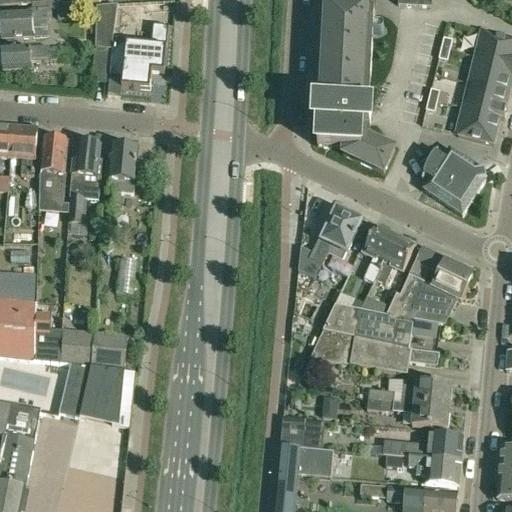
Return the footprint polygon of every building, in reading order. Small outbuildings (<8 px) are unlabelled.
[(199,0),(191,0),(191,11),(199,11),(199,0)] [(369,110),(374,9),(368,8),(368,0),(326,0),(321,107),(316,107),(315,127),(318,127),(317,149),(343,151),(343,158),(383,177),(395,153),(367,140),(368,130),(370,130),(371,110),(369,110)] [(420,0),(397,0),(397,8),(420,9),(420,0)] [(431,0),(420,0),(420,9),(431,9),(431,0)] [(112,46),(117,9),(98,10),(96,51),(112,53),(112,46)] [(48,39),(47,22),(47,16),(52,16),(51,11),(32,12),(18,13),(18,16),(0,17),(2,42),(48,39)] [(91,20),(90,11),(59,12),(59,22),(91,20)] [(113,46),(110,79),(123,81),(122,91),(150,94),(152,75),(164,76),(169,29),(153,28),(151,49),(113,46)] [(511,69),(511,41),(481,33),(474,60),(511,69)] [(441,51),(450,54),(453,43),(444,41),(441,51)] [(31,65),(51,63),(57,63),(57,50),(50,50),(50,49),(3,52),(4,74),(31,72),(31,65)] [(439,62),(447,64),(450,54),(441,51),(439,62)] [(60,52),(60,62),(72,63),(72,52),(60,52)] [(96,52),(92,83),(108,84),(111,53),(96,52)] [(509,96),(511,85),(511,69),(474,60),(468,85),(509,96)] [(504,121),(507,111),(506,111),(509,96),(468,85),(462,111),(504,121)] [(428,103),(437,105),(440,94),(431,92),(428,103)] [(426,113),(435,115),(437,105),(428,103),(426,113)] [(455,137),(458,138),(458,139),(493,148),(500,121),(504,122),(504,121),(462,111),(455,137)] [(0,160),(11,162),(13,130),(0,128),(0,160)] [(34,180),(38,132),(13,130),(11,162),(25,163),(24,179),(34,180)] [(39,205),(63,208),(67,177),(64,177),(67,145),(62,145),(62,142),(55,142),(53,144),(45,143),(44,148),(42,148),(40,162),(43,163),(41,173),(40,174),(39,205)] [(99,163),(100,149),(79,146),(77,166),(74,166),(70,222),(83,223),(85,199),(99,200),(103,164),(99,163)] [(109,180),(106,207),(120,208),(121,196),(134,198),(135,186),(139,153),(112,150),(110,167),(106,167),(104,180),(109,180)] [(462,219),(474,202),(486,183),(484,175),(450,152),(444,162),(436,157),(439,154),(437,153),(435,155),(433,159),(430,162),(428,165),(427,167),(425,171),(424,175),(423,179),(422,184),(423,184),(424,180),(430,183),(423,193),(462,219)] [(0,194),(7,195),(9,181),(0,180),(0,194)] [(28,213),(38,213),(38,196),(28,196),(28,213)] [(347,255),(362,224),(359,223),(359,220),(353,217),(349,219),(337,213),(329,231),(325,230),(314,253),(301,247),(298,274),(314,281),(321,267),(323,268),(328,256),(343,263),(347,255)] [(114,231),(115,216),(102,215),(100,230),(114,231)] [(375,282),(395,240),(388,237),(389,234),(378,229),(377,231),(375,231),(363,256),(373,261),(363,281),(373,286),(375,282)] [(395,240),(375,282),(385,287),(393,270),(403,275),(415,249),(413,249),(414,246),(404,241),(402,244),(395,240)] [(433,292),(455,301),(461,304),(473,278),(447,266),(448,263),(424,251),(410,280),(422,285),(429,270),(441,275),(434,291),(433,292)] [(133,294),(136,265),(120,263),(116,292),(133,294)] [(0,278),(0,359),(36,363),(37,316),(38,280),(0,278)] [(434,291),(422,285),(410,280),(401,299),(397,298),(388,318),(414,323),(442,328),(455,301),(433,292),(434,291)] [(367,299),(366,303),(365,305),(361,313),(387,318),(389,312),(390,310),(367,299)] [(359,313),(348,311),(335,308),(323,334),(409,352),(409,351),(411,339),(440,343),(442,328),(414,323),(388,318),(359,313)] [(64,333),(52,332),(52,316),(37,316),(36,363),(62,366),(64,333)] [(440,356),(409,351),(409,352),(323,334),(311,361),(407,378),(409,365),(438,369),(440,356)] [(94,337),(91,370),(124,374),(128,341),(94,337)] [(328,371),(329,365),(318,364),(314,363),(313,365),(311,376),(318,377),(327,378),(328,371)] [(79,423),(90,376),(71,371),(60,418),(79,423)] [(403,406),(451,411),(453,388),(405,384),(403,406)] [(396,395),(370,393),(369,403),(395,405),(396,395)] [(403,406),(395,405),(369,403),(368,413),(394,415),(395,414),(415,416),(413,430),(449,433),(451,411),(403,406)] [(21,511),(35,445),(34,445),(40,413),(10,407),(4,439),(3,439),(0,454),(0,511),(21,511)] [(280,449),(304,451),(306,423),(283,421),(280,449)] [(463,441),(443,439),(431,438),(430,449),(387,445),(385,458),(389,459),(404,460),(410,461),(461,466),(463,441)] [(300,452),(281,450),(277,490),(278,490),(296,492),(298,479),(300,452)] [(300,452),(298,479),(330,482),(333,455),(300,452)] [(511,452),(502,452),(500,477),(511,477),(511,452)] [(403,472),(404,460),(389,459),(387,470),(403,472)] [(459,490),(461,466),(410,461),(409,469),(418,470),(417,479),(427,480),(427,487),(459,490)] [(511,477),(500,477),(498,502),(511,503),(511,477)] [(361,499),(379,500),(380,489),(362,487),(361,499)] [(406,492),(391,490),(391,491),(390,501),(390,504),(405,505),(404,511),(456,511),(458,497),(438,495),(406,492)]
